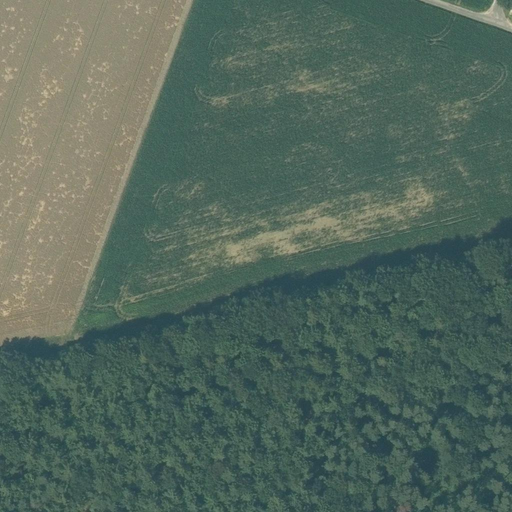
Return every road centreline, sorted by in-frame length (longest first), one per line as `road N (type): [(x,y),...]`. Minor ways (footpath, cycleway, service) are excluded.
road 1 (unknown): [(164,511),(0,444)]
road 2 (unknown): [(305,511),(372,385)]
